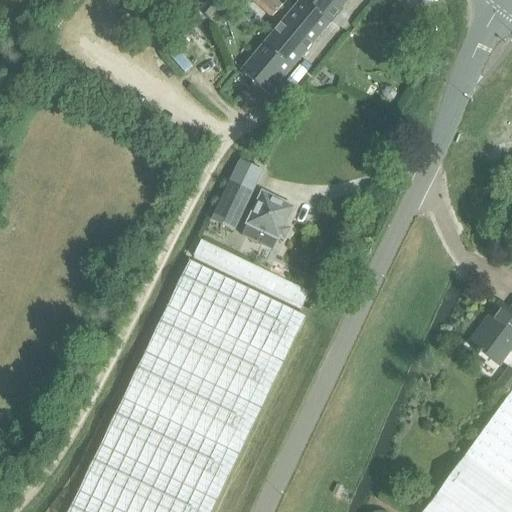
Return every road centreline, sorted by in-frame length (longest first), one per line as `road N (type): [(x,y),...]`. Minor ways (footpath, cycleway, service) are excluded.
road 1 (unclassified): [(421,180),(265,511)]
road 2 (unclassified): [(421,180),(495,0)]
